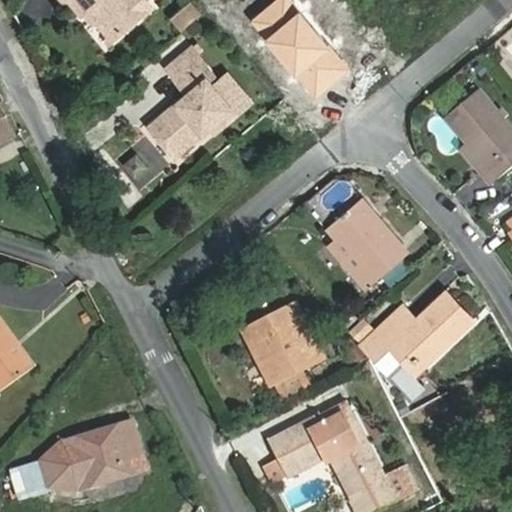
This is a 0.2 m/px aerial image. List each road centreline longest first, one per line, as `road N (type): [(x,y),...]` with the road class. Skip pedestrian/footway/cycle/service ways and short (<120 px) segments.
road 1 (residential): [(133,310),(366,120)]
road 2 (residential): [(133,310),(0,56)]
road 3 (residential): [(511,303),(492,267),(366,120)]
road 4 (residential): [(239,511),(133,310)]
road 5 (residential): [(366,120),(508,0)]
